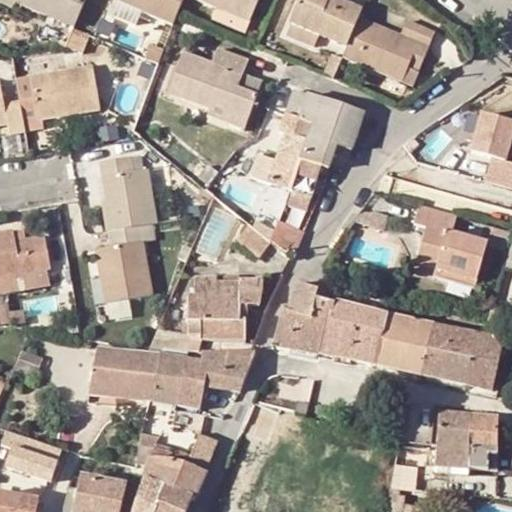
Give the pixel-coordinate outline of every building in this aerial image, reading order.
[(13,0),(26,0),(75,20),(82,0),(9,0),(13,1),(13,0)] [(123,0),(117,0),(112,11),(139,23),(145,10),(123,0)] [(178,4),(179,0),(132,0),(143,4),(173,17),(178,4)] [(219,0),(250,12),(254,0),(219,0)] [(296,0),(290,16),(346,39),(358,11),(362,2),(357,0),(296,0)] [(358,11),(346,39),(342,49),(401,74),(407,59),(417,35),(427,39),(433,25),(406,13),(400,28),(358,11)] [(417,35),(407,59),(416,64),(427,39),(417,35)] [(326,66),(331,68),(334,69),(342,49),(334,46),(326,66)] [(229,68),(241,74),(247,59),(217,47),(210,65),(202,62),(204,58),(182,49),(167,89),(209,107),(212,102),(248,117),(258,96),(224,81),(229,68)] [(92,56),(16,70),(20,94),(24,114),(38,111),(66,106),(100,101),(92,56)] [(258,96),(263,83),(241,74),(229,68),(224,81),(258,96)] [(25,122),(24,114),(20,94),(5,96),(0,73),(0,117),(8,116),(9,123),(25,122)] [(255,144),(248,166),(289,182),(323,89),(308,83),(298,108),(286,104),(280,120),(284,122),(274,150),(255,144)] [(336,137),(349,142),(364,104),(323,89),(289,182),(307,188),(319,159),(326,161),(332,145),(336,137)] [(206,115),(242,130),(248,117),(212,102),(209,107),(206,115)] [(38,111),(38,118),(67,115),(66,106),(38,111)] [(332,145),(346,150),(349,142),(336,137),(332,145)] [(102,196),(107,222),(136,216),(152,213),(153,213),(144,163),(129,166),(126,151),(99,156),(102,172),(107,194),(102,196)] [(102,172),(97,173),(102,196),(107,194),(102,172)] [(448,221),(453,205),(419,194),(412,213),(423,216),(413,250),(432,256),(472,268),(483,234),(448,221)] [(287,244),(289,241),(293,244),(307,224),(279,204),(266,231),(287,244)] [(154,229),(152,213),(136,216),(139,231),(154,229)] [(254,244),(266,231),(244,213),(233,227),(254,244)] [(111,239),(96,241),(103,273),(106,295),(150,286),(139,231),(136,216),(107,222),(111,239)] [(486,235),(507,242),(511,225),(511,224),(491,218),(486,235)] [(13,221),(0,223),(0,266),(49,257),(43,227),(16,231),(13,221)] [(428,268),(468,280),(472,268),(432,256),(428,268)] [(237,296),(244,296),(244,295),(261,294),(261,278),(256,278),(256,268),(192,269),(192,286),(185,286),(186,329),(245,328),(245,312),(237,311),(237,296)] [(271,334),(321,342),(335,292),(315,287),(317,278),(298,272),(288,300),(282,297),(271,334)] [(103,273),(91,275),(95,298),(106,295),(103,273)] [(388,305),(335,292),(321,342),(377,354),(388,305)] [(434,315),(388,305),(377,354),(423,364),(434,315)] [(478,324),(434,315),(423,364),(467,374),(478,324)] [(503,328),(478,324),(467,374),(492,379),(503,328)] [(160,343),(159,347),(149,391),(175,395),(176,386),(186,350),(172,348),(173,339),(162,339),(160,343)] [(41,349),(20,341),(12,359),(33,366),(41,349)] [(88,385),(149,391),(159,347),(91,341),(88,351),(94,352),(88,385)] [(186,350),(176,386),(175,395),(198,399),(202,376),(239,381),(254,341),(201,343),(200,352),(186,350)] [(242,420),(254,424),(266,395),(257,392),(254,391),(242,420)] [(297,392),(294,401),(303,403),(306,394),(297,392)] [(278,400),(266,395),(254,424),(265,429),(278,400)] [(454,445),(466,446),(466,412),(437,410),(435,427),(433,455),(452,456),(454,445)] [(497,416),(466,412),(466,446),(466,467),(495,470),(497,416)] [(184,457),(204,463),(217,430),(196,423),(189,441),(184,457)] [(164,437),(154,434),(149,446),(160,450),(164,437)] [(164,437),(160,450),(184,457),(189,441),(164,437)] [(432,464),(466,467),(466,446),(454,445),(452,456),(433,455),(432,464)] [(142,469),(162,478),(190,489),(193,490),(204,463),(184,457),(160,450),(149,446),(145,458),(142,469)] [(466,475),(494,481),(495,470),(466,467),(466,475)] [(122,476),(79,468),(77,478),(70,505),(114,511),(122,476)] [(126,511),(145,511),(162,478),(142,469),(126,511)] [(61,502),(70,505),(77,478),(68,476),(61,502)] [(179,511),(190,489),(162,478),(145,511),(179,511)] [(0,511),(33,511),(37,491),(12,486),(0,483),(0,511)]
